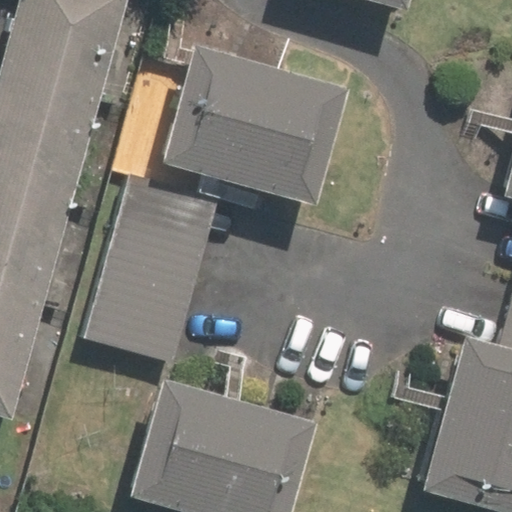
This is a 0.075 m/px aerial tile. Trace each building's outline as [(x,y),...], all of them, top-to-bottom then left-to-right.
[(0,409),(12,412),(41,302),(66,308),(83,240),(58,234),(69,193),(97,201),(113,137),(86,130),(95,95),(124,103),(139,46),(109,39),(119,0),(12,0),(0,46),(0,409)] [(349,78),(198,34),(164,151),(315,195),(349,78)] [(511,149),(502,187),(511,189),(511,149)] [(130,170),(80,333),(169,360),(219,197),(130,170)] [(511,337),(462,323),(418,477),(511,503),(511,337)] [(289,511),(318,412),(160,365),(125,483),(225,511),(289,511)]
